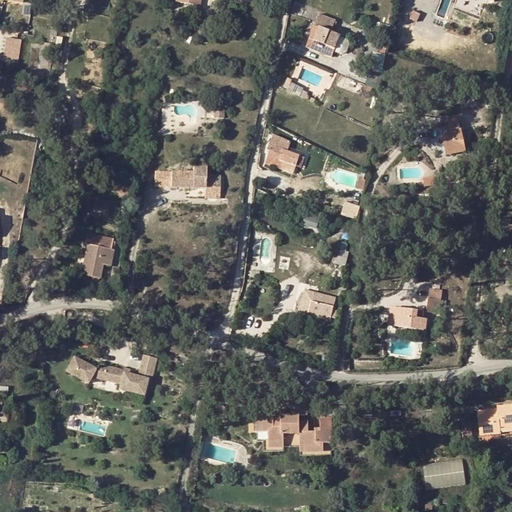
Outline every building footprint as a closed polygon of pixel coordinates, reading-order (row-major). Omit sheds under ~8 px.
[(319,14),(317,21),(333,28),(335,20),(319,14)] [(204,22),(198,17),(191,28),(196,33),(204,22)] [(331,32),(333,28),(317,21),(314,26),(319,28),(313,41),(309,39),(306,47),(333,57),(335,51),(340,38),(341,36),(331,32)] [(319,28),(314,26),(309,39),(313,41),(319,28)] [(4,61),(20,62),(21,38),(6,37),(4,61)] [(348,41),(340,38),(335,51),(343,54),(347,52),(350,45),(348,41)] [(384,54),(374,52),(373,61),(383,63),(384,54)] [(493,86),(483,83),(480,92),(491,95),(493,86)] [(224,109),(213,108),(213,117),(224,118),(224,109)] [(63,126),(51,124),(49,138),(60,140),(63,126)] [(94,143),(104,146),(107,130),(97,128),(94,143)] [(112,148),(118,132),(107,130),(104,146),(112,148)] [(442,134),(447,154),(464,151),(460,130),(442,134)] [(276,159),(273,166),(294,173),(296,166),(300,156),(288,151),(291,143),(273,136),(267,150),(270,151),(268,156),(276,159)] [(169,174),(203,175),(202,186),(217,186),(217,163),(202,163),(203,156),(189,155),(189,161),(170,160),(169,174)] [(268,156),(265,163),(273,166),(276,159),(268,156)] [(301,168),(305,158),(300,156),(296,166),(301,168)] [(153,174),(161,174),(162,160),(153,160),(153,174)] [(162,160),(161,174),(169,174),(170,160),(162,160)] [(98,188),(118,193),(130,195),(132,186),(100,178),(98,188)] [(341,216),(354,221),(357,209),(345,205),(341,216)] [(309,211),(304,223),(319,229),(323,216),(309,211)] [(86,234),(84,244),(87,245),(81,274),(96,278),(100,278),(103,265),(110,266),(114,250),(111,249),(113,239),(86,234)] [(338,250),(346,252),(348,244),(340,243),(338,250)] [(342,273),(346,252),(338,250),(334,271),(342,273)] [(96,278),(81,274),(80,280),(95,283),(96,278)] [(444,300),(429,299),(427,313),(437,314),(438,308),(443,309),(444,300)] [(309,312),(312,301),(306,300),(303,311),(309,312)] [(312,301),(309,312),(308,315),(321,318),(323,311),(332,314),(333,308),(312,301)] [(398,309),(395,328),(426,332),(428,320),(424,320),(425,312),(398,309)] [(99,371),(73,357),(65,371),(88,384),(95,379),(118,385),(116,391),(142,398),(146,380),(151,382),(157,358),(143,355),(137,378),(123,374),(124,371),(100,365),(99,371)] [(85,408),(87,400),(77,397),(75,405),(85,408)] [(315,443),(330,443),(330,418),(320,418),(320,428),(320,432),(314,432),(308,432),(307,422),(299,421),(298,415),(305,414),(305,399),(291,399),(292,414),(284,414),(280,414),(280,419),(272,419),(273,414),(262,414),(262,433),(268,433),(268,441),(283,441),(282,434),(299,433),(299,444),(305,444),(305,446),(315,446),(315,443)] [(480,436),(511,432),(511,405),(496,407),(497,409),(477,411),(478,421),(480,436)] [(280,414),(284,414),(284,409),(273,409),(273,414),(272,419),(280,419),(280,414)] [(472,437),(470,425),(462,426),(464,438),(472,437)]
